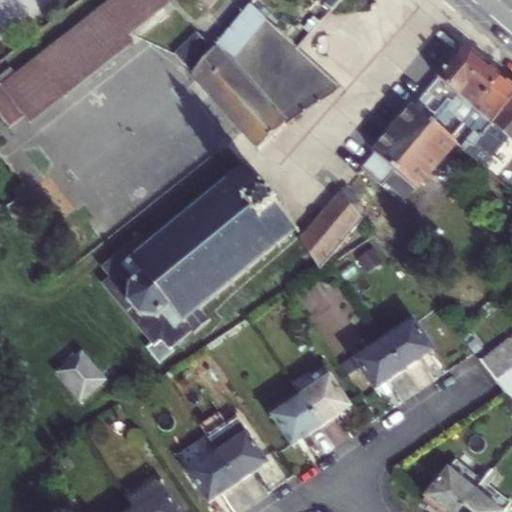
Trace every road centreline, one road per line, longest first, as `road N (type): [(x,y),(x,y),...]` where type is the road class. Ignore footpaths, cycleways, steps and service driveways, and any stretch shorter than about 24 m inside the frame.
road 1 (residential): [(294,179),(449,0)]
road 2 (residential): [(334,480),(477,384)]
